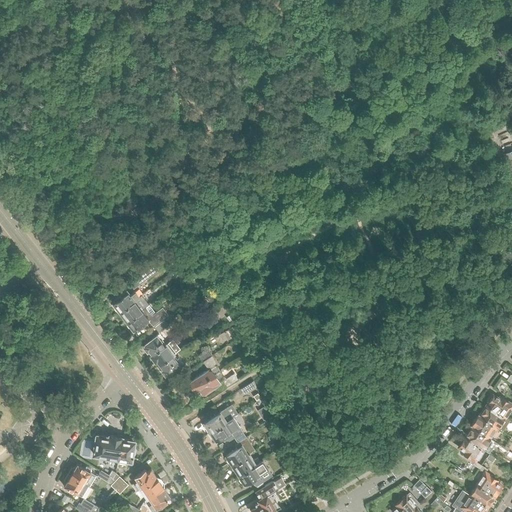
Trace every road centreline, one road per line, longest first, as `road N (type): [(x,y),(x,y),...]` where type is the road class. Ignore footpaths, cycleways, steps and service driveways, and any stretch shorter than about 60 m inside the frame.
road 1 (residential): [(351,497),(429,443),(511,340)]
road 2 (tertiary): [(0,210),(127,375)]
road 3 (residential): [(32,511),(73,427),(127,375)]
road 4 (tertiary): [(127,375),(217,511)]
